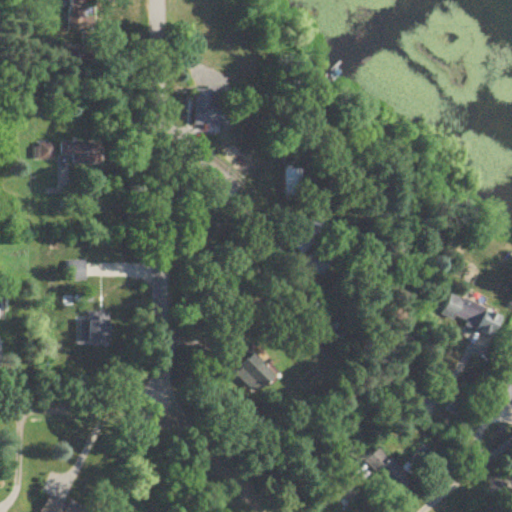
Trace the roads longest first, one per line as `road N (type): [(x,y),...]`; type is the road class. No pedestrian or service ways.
road 1 (residential): [(161,410),(155,0)]
road 2 (residential): [(157,117),(431,409)]
road 3 (residential): [(263,511),(161,410),(0,408)]
